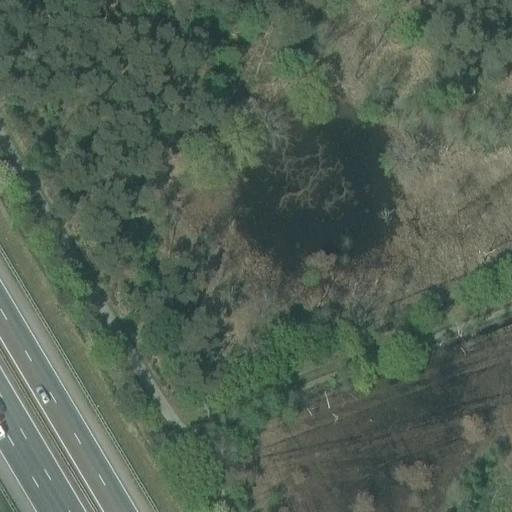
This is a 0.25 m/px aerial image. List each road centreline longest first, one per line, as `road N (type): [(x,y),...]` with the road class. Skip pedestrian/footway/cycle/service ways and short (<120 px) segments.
road 1 (track): [(173,420),(511,293)]
road 2 (motorway): [(120,511),(0,309)]
road 3 (motorway): [(0,408),(62,511)]
